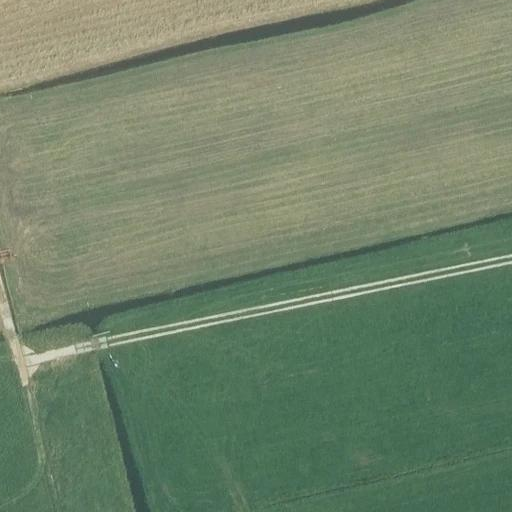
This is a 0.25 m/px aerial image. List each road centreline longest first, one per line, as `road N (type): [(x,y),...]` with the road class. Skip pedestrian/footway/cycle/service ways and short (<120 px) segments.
road 1 (track): [(24,359),(511,258)]
road 2 (track): [(0,278),(60,511)]
